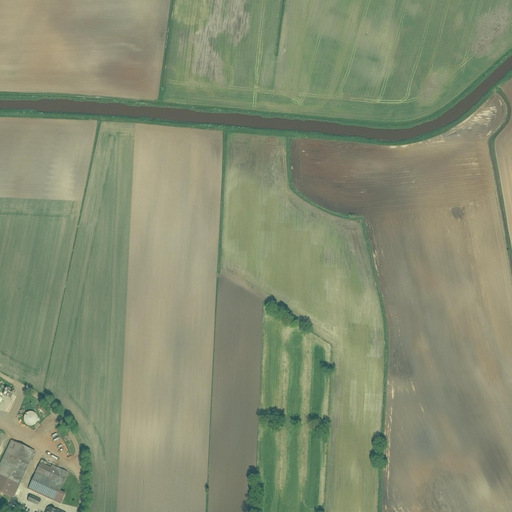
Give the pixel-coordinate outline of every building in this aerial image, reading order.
[(12,398),(17,391),(9,387),(5,394),(12,398)] [(24,418),(33,427),(41,419),(32,411),(24,418)] [(35,451),(10,440),(0,462),(0,491),(14,498),(35,451)] [(27,489),(29,490),(70,508),(73,501),(57,494),(69,468),(60,464),(59,466),(40,458),(27,489)] [(28,495),(25,502),(36,507),(39,500),(28,495)]
